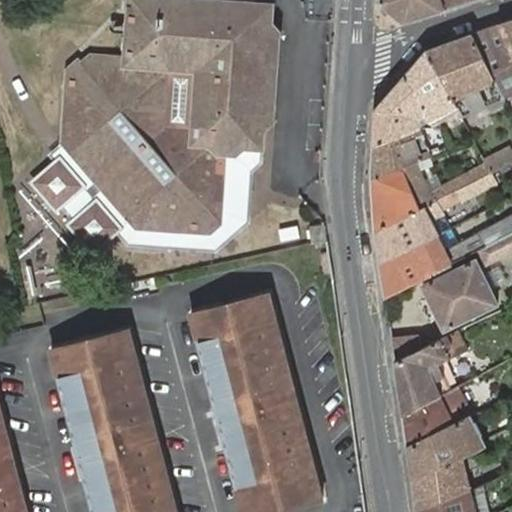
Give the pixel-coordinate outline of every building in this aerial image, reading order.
[(259,150),(263,150),(263,131),(272,128),(276,32),(263,24),(264,4),(257,3),(257,0),(224,0),(224,2),(210,2),(210,0),(178,0),(179,0),(169,0),(123,0),(121,54),(121,61),(86,60),(75,68),(78,71),(61,86),(58,149),(60,151),(67,158),(56,168),(33,189),(56,216),(62,210),(78,227),(72,232),(95,257),(118,235),(130,248),(216,252),(247,223),(249,171),(258,163),(259,150)] [(404,22),(444,10),(440,0),(381,0),(382,4),(404,22)] [(440,0),(444,10),(474,0),(440,0)] [(511,19),(499,24),(511,49),(511,19)] [(491,27),(472,33),(501,91),(504,96),(511,91),(511,49),(499,24),(491,27)] [(472,33),(428,49),(460,112),(462,116),(505,97),(504,96),(501,91),(472,33)] [(428,49),(407,74),(428,116),(430,121),(437,118),(440,122),(460,112),(428,49)] [(62,75),(61,86),(78,71),(75,68),(73,65),(62,75)] [(376,109),(374,145),(421,128),(418,121),(422,118),(428,116),(407,74),(376,109)] [(421,128),(374,145),(372,179),(416,162),(431,156),(429,151),(422,153),(416,139),(423,136),(421,128)] [(423,136),(416,139),(422,153),(429,151),(423,136)] [(488,165),(492,172),(511,161),(511,150),(509,145),(484,158),(486,163),(488,165)] [(50,160),(56,168),(67,158),(60,151),(57,154),(50,160)] [(416,162),(372,179),(375,233),(434,203),(429,192),(416,162)] [(488,165),(486,163),(429,192),(434,203),(438,200),(491,173),(492,172),(488,165)] [(496,184),(491,173),(438,200),(434,203),(375,233),(380,263),(436,235),(430,222),(445,214),(443,210),(462,200),(463,201),(496,184)] [(380,263),(386,298),(451,264),(479,250),(511,232),(511,216),(507,219),(479,233),(478,232),(453,245),(444,250),(436,235),(380,263)] [(328,240),(325,223),(308,228),(312,244),(328,240)] [(453,245),(446,230),(436,235),(444,250),(453,245)] [(511,232),(479,250),(486,264),(511,250),(511,232)] [(477,259),(423,285),(432,304),(435,311),(445,330),(499,304),(490,285),(486,277),(477,259)] [(241,511),(279,511),(322,502),(271,296),(193,316),(241,511)] [(396,362),(403,414),(450,390),(438,365),(468,349),(459,330),(422,348),(396,362)] [(174,511),(130,332),(53,350),(92,511),(174,511)] [(392,339),(396,362),(422,348),(420,335),(392,339)] [(471,383),(479,404),(495,397),(487,377),(471,383)] [(471,414),(457,387),(450,390),(403,414),(407,446),(471,414)] [(0,511),(25,511),(0,409),(0,511)] [(485,441),(472,416),(471,414),(407,446),(412,480),(463,456),(487,445),(511,433),(511,426),(491,436),(485,441)] [(471,489),(483,484),(506,473),(498,457),(467,471),(463,456),(412,480),(416,511),(471,489)] [(489,511),(483,484),(471,489),(476,511),(489,511)] [(416,511),(476,511),(471,489),(416,511)]
